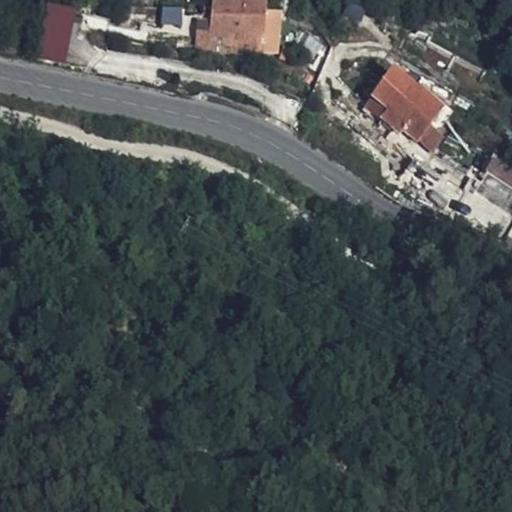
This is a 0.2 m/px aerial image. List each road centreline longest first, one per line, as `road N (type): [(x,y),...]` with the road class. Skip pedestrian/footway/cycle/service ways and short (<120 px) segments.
road 1 (track): [(511,334),(403,290),(246,177),(0,109)]
road 2 (secondary): [(511,266),(421,229),(272,138),(194,111),(0,72)]
